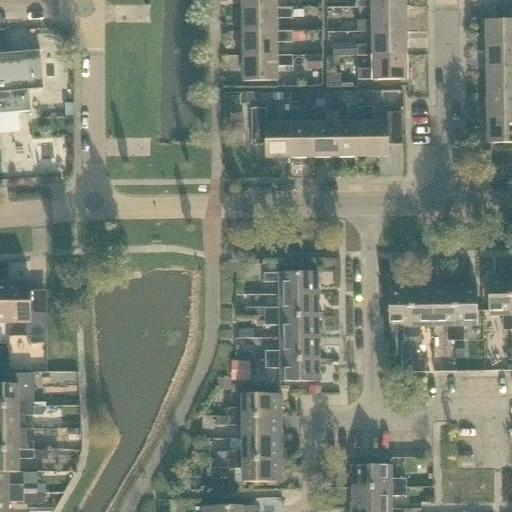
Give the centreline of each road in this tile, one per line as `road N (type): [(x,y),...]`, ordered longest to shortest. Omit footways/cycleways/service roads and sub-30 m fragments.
road 1 (track): [(127,511),(192,396),(210,346),(213,208)]
road 2 (residential): [(372,419),(368,205)]
road 3 (residential): [(213,208),(214,0)]
road 4 (residential): [(450,204),(447,0)]
road 5 (residential): [(94,210),(92,8)]
road 6 (residential): [(494,463),(494,409),(372,419)]
road 7 (unclassified): [(213,208),(368,205)]
